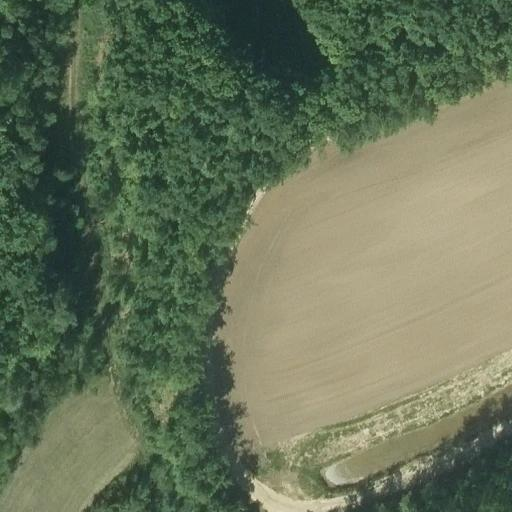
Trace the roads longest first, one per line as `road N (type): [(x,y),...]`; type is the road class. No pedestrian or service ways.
road 1 (track): [(278,511),(242,488),(203,405),(206,311),(231,230),(283,156),(364,111),(511,57)]
road 2 (track): [(74,0),(79,199),(115,417)]
road 3 (track): [(511,429),(354,511)]
